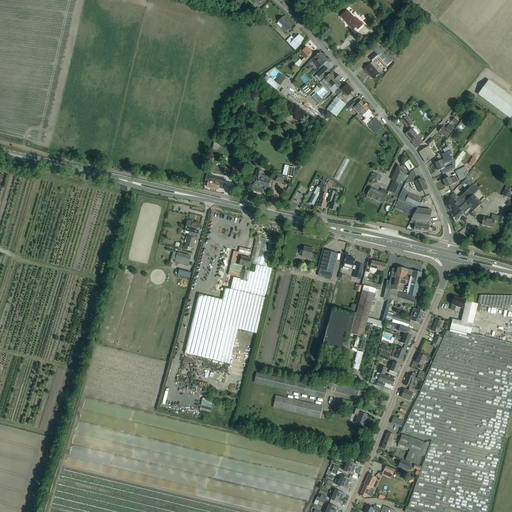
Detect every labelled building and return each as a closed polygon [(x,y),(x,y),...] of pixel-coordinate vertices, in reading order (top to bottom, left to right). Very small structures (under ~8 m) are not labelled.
[(347,10),(344,14),(340,17),(347,23),(350,26),(349,26),(353,30),(355,27),(358,30),(364,24),(361,21),(360,22),(357,18),(355,19),(347,10)] [(282,17),(279,21),(278,21),(283,26),(281,28),(285,32),(291,26),(288,23),(287,23),(285,22),(286,21),(282,17)] [(393,23),(388,18),(383,24),(388,28),(393,23)] [(291,36),(288,40),(286,41),(295,50),(301,44),(300,43),(303,39),(299,34),(294,39),(291,36)] [(372,62),(377,58),(385,68),(392,62),(377,46),(379,45),(377,43),(371,48),(375,53),(369,58),(372,62)] [(306,47),(303,50),(302,51),(301,50),(300,51),(300,52),(300,53),(300,55),(301,55),(301,56),(303,57),(301,59),(302,61),(312,53),(306,47)] [(316,55),(314,57),(321,66),(324,64),(328,61),(320,52),(316,55)] [(300,59),(294,64),(298,68),(302,61),(301,59),(300,59)] [(370,63),(368,66),(364,69),(369,74),(373,78),(372,79),(373,79),(376,76),(379,74),(370,63)] [(325,67),(315,76),(319,81),(321,80),(328,73),(330,72),(325,67)] [(335,78),(334,76),(331,73),(322,81),(326,86),(328,84),(331,87),(329,90),(332,93),(333,93),(335,92),(335,91),(335,90),(341,84),(338,80),(340,78),(338,75),(335,78)] [(283,81),(285,78),(281,74),(278,77),(279,78),(277,80),(281,83),(282,81),(283,81)] [(511,97),(489,80),(478,94),(510,118),(511,114),(511,97)] [(335,91),(335,92),(338,95),(342,91),(347,96),(351,93),(351,94),(351,93),(353,91),(347,84),(346,85),(344,83),(341,86),(339,88),(335,91)] [(308,86),(303,90),(307,94),(312,90),(308,86)] [(336,97),(333,101),(327,109),(336,116),(345,105),(336,97)] [(473,104),(475,101),(472,98),(470,100),(470,101),(466,98),(460,105),(464,108),(470,101),(473,104)] [(362,121),(363,123),(372,115),(371,114),(372,113),(369,110),(369,109),(366,106),(367,105),(364,102),(363,103),(361,101),(358,104),(357,105),(356,106),(355,105),(355,104),(353,101),(346,107),(349,110),(352,107),(353,108),(353,109),(356,112),(357,110),(359,112),(359,113),(365,119),(362,121)] [(406,116),(404,114),(400,117),(402,120),(401,120),(407,127),(412,123),(406,116)] [(372,115),(363,123),(367,126),(367,125),(376,135),(380,131),(384,127),(372,115)] [(442,126),(440,130),(439,130),(438,132),(446,138),(454,127),(449,124),(447,127),(447,128),(446,129),(442,126)] [(412,129),(409,131),(405,134),(416,147),(423,142),(422,142),(421,143),(418,139),(416,136),(417,136),(418,135),(419,134),(418,132),(415,129),(414,129),(413,129),(412,130),(412,129)] [(477,132),(474,135),(469,141),(473,144),(475,141),(473,140),(479,133),(477,132)] [(428,160),(434,157),(428,147),(419,152),(425,162),(428,161),(428,160)] [(450,150),(446,152),(441,155),(443,159),(435,163),(438,171),(444,168),(443,165),(452,161),(449,155),(451,154),(450,150)] [(414,167),(409,160),(404,164),(409,171),(414,167)] [(455,164),(445,169),(446,172),(448,172),(455,168),(455,164)] [(398,165),(391,180),(393,181),(388,191),(394,194),(404,173),(398,165)] [(465,177),(468,173),(465,167),(455,172),(459,181),(465,178),(465,177)] [(254,186),(256,186),(263,188),(262,189),(265,190),(266,188),(268,189),(270,180),(260,178),(261,173),(261,171),(259,170),(258,170),(257,171),(255,176),(254,177),(253,179),(254,179),(253,182),(252,184),(253,184),(252,185),(254,186)] [(412,183),(414,181),(419,193),(421,192),(421,193),(422,192),(427,190),(422,178),(418,180),(413,170),(411,172),(405,183),(410,182),(410,183),(411,182),(412,183)] [(277,173),(275,182),(286,184),(287,176),(277,173)] [(206,179),(204,184),(207,184),(206,186),(217,189),(218,188),(223,189),(225,181),(219,180),(218,183),(213,182),(213,180),(211,180),(212,176),(210,176),(211,175),(207,174),(206,179)] [(450,180),(449,177),(447,178),(443,180),(446,187),(452,185),(455,183),(458,182),(456,177),(450,180)] [(511,195),(511,184),(508,182),(501,196),(510,200),(511,195)] [(461,211),(464,214),(467,217),(481,203),(473,195),(478,190),(473,184),(464,193),(460,197),(459,196),(457,199),(454,201),(458,205),(460,207),(461,206),(463,208),(462,209),(463,209),(461,211)] [(305,201),(308,202),(309,203),(313,205),(315,201),(317,197),(316,196),(320,188),(317,187),(314,193),(309,191),(307,196),(308,196),(305,201)] [(368,193),(367,194),(368,194),(366,196),(371,198),(371,197),(373,198),(373,199),(383,204),(384,201),(386,202),(388,201),(389,199),(388,198),(386,197),(387,195),(370,187),(368,193)] [(331,191),(328,201),(331,202),(329,209),(335,211),(337,204),(336,204),(337,197),(334,196),(335,192),(331,191)] [(421,199),(416,197),(409,193),(405,200),(399,197),(393,209),(411,217),(415,207),(417,208),(421,199)] [(457,199),(455,198),(457,196),(454,193),(453,194),(450,197),(451,198),(446,204),(452,210),(458,205),(454,201),(457,199)] [(455,221),(464,214),(461,211),(463,209),(462,209),(463,208),(461,206),(460,207),(458,209),(451,215),(455,222),(455,221)] [(411,220),(429,222),(431,210),(417,208),(411,220)] [(481,225),(487,226),(492,228),(494,221),(498,222),(503,223),(504,216),(500,215),(499,218),(495,217),(495,215),(492,214),(491,219),(483,218),(482,221),(482,222),(481,225)] [(429,222),(411,220),(415,220),(414,230),(421,231),(421,230),(423,231),(428,232),(429,225),(429,222)] [(184,246),(187,247),(192,248),(195,239),(194,238),(196,234),(197,234),(199,230),(200,225),(196,224),(195,225),(187,222),(186,227),(185,230),(189,232),(188,236),(187,236),(184,246)] [(240,262),(239,265),(245,266),(244,270),(242,270),(239,280),(233,278),(230,289),(236,290),(236,291),(225,288),(222,300),(199,295),(184,353),(229,364),(238,328),(256,333),(265,297),(264,297),(271,269),(268,268),(269,267),(272,268),(273,264),(270,263),(274,246),(275,241),(256,237),(251,259),(241,257),(240,262)] [(301,256),(305,257),(310,259),(312,254),(313,249),(304,247),(303,251),(300,250),(299,254),(302,255),(301,256)] [(324,250),(323,255),(318,276),(331,279),(336,259),(337,254),(324,250)] [(175,262),(178,263),(188,266),(190,256),(185,255),(178,252),(175,262)] [(355,270),(356,266),(353,266),(355,259),(351,258),(349,257),(349,258),(345,257),(343,267),(342,269),(348,270),(348,268),(352,269),(355,270)] [(370,266),(366,265),(365,272),(369,273),(370,270),(376,272),(378,263),(377,262),(378,262),(375,261),(375,262),(371,261),(370,266)] [(355,270),(353,277),(360,279),(364,265),(357,263),(356,266),(355,270)] [(378,263),(376,272),(376,269),(384,271),(385,264),(378,263)] [(421,273),(407,269),(396,267),(396,269),(392,268),(389,281),(388,285),(386,285),(386,288),(385,288),(383,299),(390,301),(390,300),(395,301),(414,307),(415,302),(416,297),(421,273)] [(179,270),(178,275),(189,278),(191,273),(179,270)] [(372,287),(373,283),(366,281),(367,279),(363,278),(362,284),(372,287)] [(375,289),(370,288),(364,286),(355,317),(331,311),(322,345),(341,350),(345,333),(362,337),(375,289)] [(511,295),(480,295),(478,303),(509,311),(510,305),(511,305),(511,295)] [(454,297),(452,301),(451,305),(452,305),(450,310),(454,311),(456,306),(462,309),(464,305),(465,304),(464,304),(465,301),(454,297)] [(431,511),(486,511),(511,407),(511,343),(470,333),(478,304),(477,304),(466,301),(461,321),(452,319),(449,331),(446,331),(401,433),(431,441),(422,466),(408,506),(431,511)] [(391,310),(389,309),(388,311),(386,318),(392,320),(392,319),(409,325),(410,320),(411,321),(414,322),(418,324),(423,312),(419,310),(413,308),(410,316),(409,318),(405,317),(405,318),(394,315),(395,313),(392,312),(390,312),(391,310)] [(438,333),(442,322),(436,319),(431,331),(438,333)] [(405,338),(410,340),(411,336),(409,334),(411,329),(407,327),(401,325),(398,331),(404,333),(402,338),(405,339),(405,338)] [(405,339),(402,338),(398,336),(395,335),(395,336),(394,335),(393,337),(395,338),(401,340),(400,343),(407,345),(410,340),(405,338),(405,339)] [(439,345),(442,338),(436,335),(433,343),(439,345)] [(406,350),(401,348),(398,347),(394,358),(401,361),(406,350)] [(389,356),(380,352),(378,356),(388,360),(389,356)] [(429,359),(423,356),(419,354),(415,362),(422,366),(423,363),(424,361),(428,363),(429,359)] [(395,363),(393,362),(388,373),(395,376),(396,373),(400,364),(395,363)] [(327,389),(256,372),(254,383),(324,400),(327,389)] [(424,376),(418,375),(412,373),(411,376),(408,375),(404,385),(409,387),(409,386),(413,388),(416,379),(422,381),(424,376)] [(390,378),(388,377),(380,374),(378,380),(376,385),(383,387),(384,384),(382,383),(383,382),(392,386),(394,380),(390,378)] [(360,386),(356,385),(332,377),(328,389),(354,397),(355,394),(358,395),(360,386)] [(412,388),(413,388),(409,386),(409,387),(408,391),(404,390),(401,397),(409,400),(412,393),(416,395),(417,390),(412,388)] [(320,418),(322,406),(275,396),(273,408),(320,418)] [(335,410),(341,403),(338,400),(332,407),(335,410)] [(356,407),(355,412),(353,415),(358,416),(355,423),(363,426),(364,424),(365,423),(364,422),(366,419),(367,415),(362,413),(363,410),(356,407)] [(403,420),(393,417),(391,423),(401,427),(403,420)] [(392,447),(390,447),(394,435),(387,433),(383,442),(384,442),(382,448),(388,451),(390,451),(392,451),(392,449),(392,447)] [(426,443),(411,438),(402,435),(398,444),(397,447),(409,451),(405,460),(418,465),(422,455),(425,456),(428,449),(427,448),(429,442),(427,441),(426,443)] [(401,459),(398,466),(403,468),(408,470),(410,465),(411,463),(401,459)] [(345,466),(354,469),(355,467),(357,467),(358,465),(348,461),(345,466)] [(353,472),(354,469),(345,466),(343,471),(353,475),(354,473),(353,472)] [(391,478),(394,471),(385,466),(382,473),(391,478)] [(373,489),(372,488),(377,478),(369,474),(364,484),(364,485),(360,495),(365,498),(366,494),(371,497),(374,491),(373,489)] [(339,480),(348,484),(349,481),(350,482),(351,479),(341,475),(339,480)] [(347,487),(348,484),(339,480),(337,485),(347,490),(348,487),(347,487)] [(333,495),(342,498),(343,496),(344,496),(345,494),(335,490),(333,495)] [(340,501),(342,498),(333,495),(331,500),(341,504),(342,502),(340,501)]
